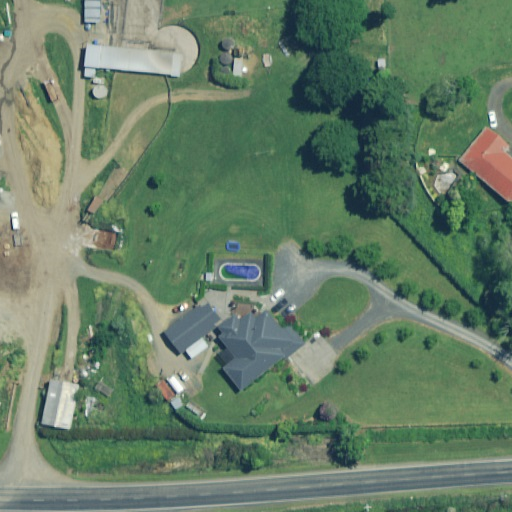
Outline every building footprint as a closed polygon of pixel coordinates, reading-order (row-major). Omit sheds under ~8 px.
[(101,0),(86,0),(85,22),(101,23),(101,0)] [(181,54),(88,46),(85,76),(95,77),(96,67),(179,75),(181,54)] [(242,58),(234,58),(233,79),(241,79),(242,58)] [(46,134),(42,125),(30,131),(34,139),(46,134)] [(511,145),(489,126),(461,160),(509,202),(511,201),(511,157),(506,152),(511,145)] [(197,301),(190,307),(187,303),(176,311),(180,317),(175,321),(172,317),(162,325),(168,332),(166,334),(183,354),(217,327),(215,324),(221,320),(208,303),(202,308),(197,301)] [(228,337),(224,340),(229,347),(222,352),(232,364),(225,369),(242,391),(288,356),(289,358),(305,346),(290,326),(282,332),(267,311),(254,321),(249,315),(240,323),(235,316),(220,327),(228,337)] [(165,379),(157,384),(168,401),(177,396),(165,379)] [(78,384),(51,380),(44,424),(70,429),(78,384)]
